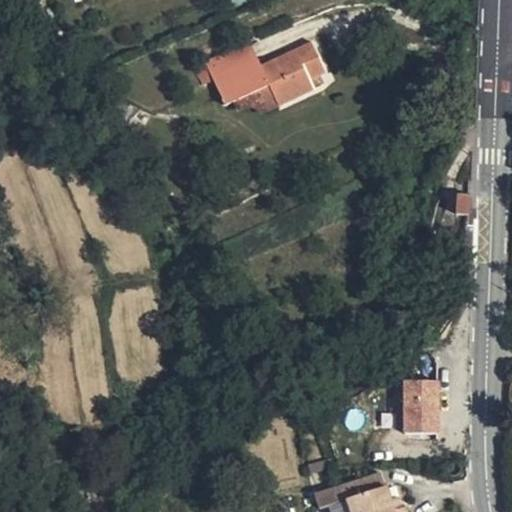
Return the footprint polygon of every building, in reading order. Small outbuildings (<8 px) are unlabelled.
[(127,0),(89,0),(95,18),(130,8),(127,0)] [(171,0),(127,0),(130,8),(131,13),(171,0)] [(271,112),(281,131),(316,114),(311,102),(327,96),(312,69),(289,77),(280,58),(237,77),(257,118),(271,112)] [(263,140),(281,131),(271,112),(257,118),(254,119),(263,140)] [(469,218),(469,200),(456,200),(456,218),(469,218)] [(402,379),(402,433),(440,432),(439,379),(402,379)] [(392,511),(385,487),(334,502),(337,511),(397,511),(397,510),(394,511),(392,511)] [(337,511),(334,502),(320,506),(322,511),(337,511)]
